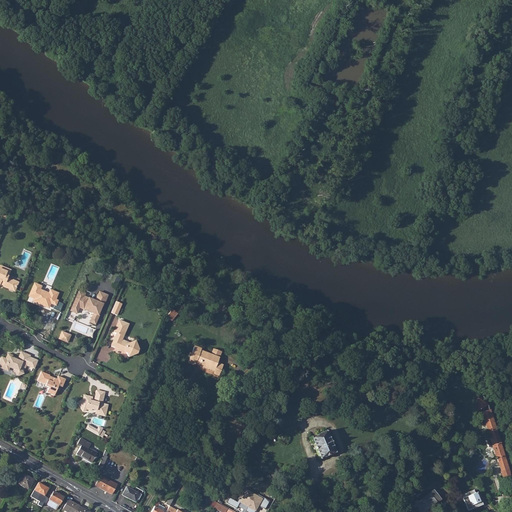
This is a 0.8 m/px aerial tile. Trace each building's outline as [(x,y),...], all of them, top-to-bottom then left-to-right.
[(0,283),(3,285),(2,287),(6,288),(7,288),(14,291),(18,282),(12,280),(11,280),(7,278),(10,271),(0,265),(0,283)] [(34,285),(29,296),(34,298),(34,301),(47,307),(49,303),(54,305),(56,302),(53,300),(55,294),(50,292),(48,295),(38,291),(40,287),(34,285)] [(79,292),(73,305),(78,307),(78,306),(80,307),(79,308),(93,314),(89,323),(95,325),(99,316),(98,315),(100,309),(98,309),(99,306),(103,307),(108,296),(99,292),(95,301),(84,297),(85,294),(79,292)] [(111,313),(117,316),(122,304),(116,302),(111,313)] [(70,311),(77,314),(79,308),(80,307),(78,306),(78,307),(73,305),(70,311)] [(177,313),(170,307),(168,309),(170,311),(166,316),(171,320),(177,313)] [(117,333),(111,345),(126,352),(129,357),(137,353),(138,350),(135,342),(129,343),(122,340),(128,325),(119,321),(114,332),(117,333)] [(61,333),(58,339),(67,343),(69,337),(61,333)] [(200,349),(201,348),(194,345),(192,351),(189,351),(188,355),(190,355),(187,362),(194,365),(195,363),(213,370),(215,368),(220,371),(224,363),(218,360),(222,350),(213,347),(212,350),(211,353),(200,349)] [(2,358),(0,363),(0,366),(9,371),(10,367),(14,368),(16,377),(22,376),(21,373),(23,369),(25,369),(30,356),(21,352),(18,358),(8,354),(6,359),(2,358)] [(30,357),(26,365),(34,369),(37,361),(30,357)] [(50,378),(50,376),(42,372),(38,381),(46,385),(46,386),(49,388),(47,393),(54,396),(58,387),(62,388),(65,380),(58,376),(56,379),(55,378),(53,379),(50,378)] [(83,400),(77,403),(81,411),(85,410),(90,411),(91,409),(99,412),(98,414),(104,416),(107,405),(101,404),(104,392),(97,391),(94,400),(89,399),(89,397),(84,396),(83,400)] [(470,407),(476,416),(481,415),(495,459),(501,457),(504,467),(499,469),(500,472),(501,471),(505,470),(508,480),(509,482),(511,481),(509,466),(488,405),(483,403),(475,399),(470,407)] [(88,425),(86,429),(101,438),(105,432),(101,430),(102,428),(98,427),(97,430),(88,425)] [(326,431),(310,437),(319,458),(335,452),(326,431)] [(80,444),(76,452),(91,460),(97,451),(88,446),(90,442),(80,436),(77,442),(80,444)] [(103,454),(97,467),(101,469),(107,456),(103,454)] [(24,475),(18,484),(28,490),(33,480),(24,475)] [(116,484),(100,475),(95,485),(111,494),(116,484)] [(38,483),(34,491),(43,496),(48,489),(38,483)] [(142,491),(133,486),(131,490),(126,487),(121,495),(134,502),(139,494),(140,495),(142,491)] [(246,489),(239,503),(247,507),(245,511),(254,511),(255,511),(257,511),(263,499),(246,489)] [(53,492),(49,499),(59,505),(61,500),(63,497),(53,492)] [(462,498),(467,511),(481,505),(476,492),(462,498)] [(428,493),(412,506),(416,511),(426,511),(425,510),(434,502),(428,493)] [(158,499),(150,511),(161,511),(162,510),(156,507),(160,500),(158,499)] [(75,511),(79,506),(68,500),(63,510),(67,511),(66,511),(75,511)] [(214,505),(213,507),(220,511),(219,511),(225,511),(227,508),(216,502),(216,503),(214,505)]
